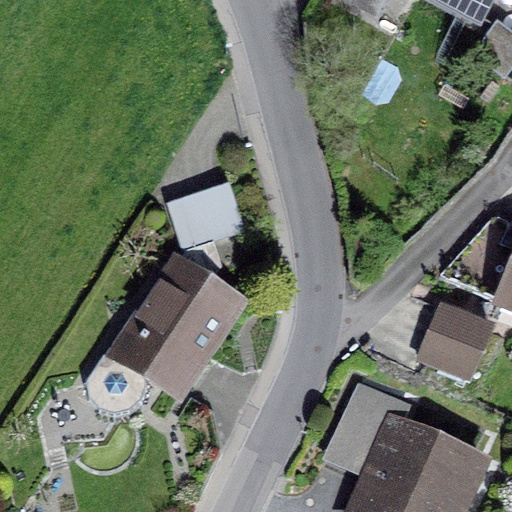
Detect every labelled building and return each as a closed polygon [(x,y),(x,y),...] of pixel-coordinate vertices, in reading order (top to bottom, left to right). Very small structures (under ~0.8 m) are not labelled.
[(443,0),(478,20),(489,0),(443,0)] [(226,186),(170,206),(184,248),(241,227),(226,186)] [(492,219),(439,278),(511,311),(511,252),(500,247),(509,226),(492,219)] [(144,398),(142,375),(178,399),(238,308),(208,289),(213,280),(203,249),(185,255),(116,357),(109,353),(86,387),(88,400),(97,411),(109,417),(123,417),(136,410),(144,398)] [(441,310),(418,361),(469,384),(492,333),(441,310)] [(459,511),(481,465),(400,428),(409,410),(357,387),(332,443),(377,463),(354,511),(459,511)]
